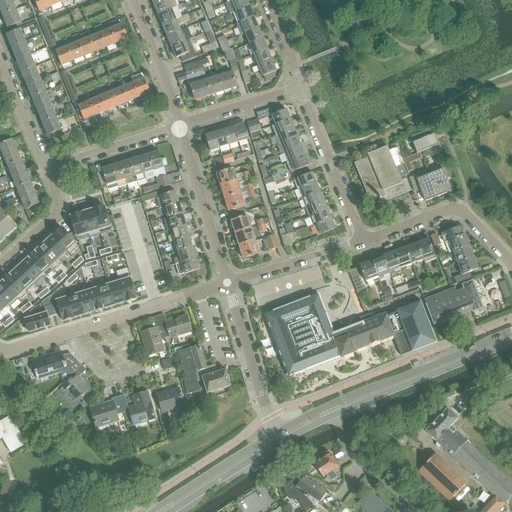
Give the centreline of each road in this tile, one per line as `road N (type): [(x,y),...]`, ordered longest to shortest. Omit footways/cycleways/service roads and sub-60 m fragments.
road 1 (secondary): [(511,331),(276,434)]
road 2 (secondary): [(281,443),(511,343)]
road 3 (residential): [(361,239),(452,208),(511,264)]
road 4 (residential): [(227,281),(68,332)]
road 5 (residential): [(361,239),(300,84)]
road 6 (residential): [(227,281),(178,125)]
road 7 (residential): [(276,434),(227,281)]
road 8 (secondary): [(276,434),(152,511)]
road 9 (residential): [(227,281),(361,239)]
road 10 (residential): [(45,166),(178,125)]
road 11 (residential): [(178,125),(132,0)]
road 12 (residential): [(178,125),(300,84)]
road 13 (secondary): [(172,511),(281,443)]
road 14 (residential): [(0,261),(60,203),(45,166)]
